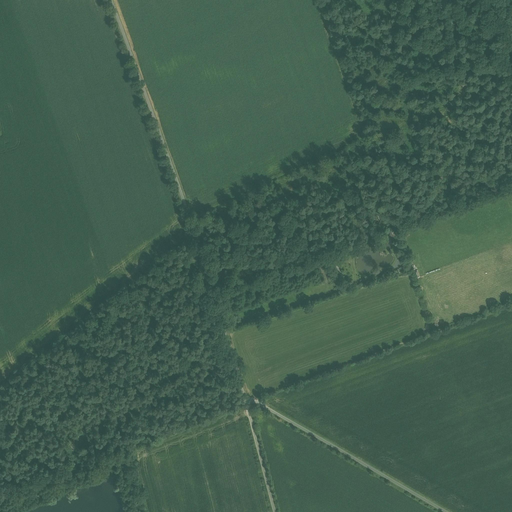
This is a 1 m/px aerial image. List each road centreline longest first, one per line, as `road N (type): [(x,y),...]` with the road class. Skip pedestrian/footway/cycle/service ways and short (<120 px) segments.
road 1 (unclassified): [(106,0),(245,401)]
road 2 (unclassified): [(245,401),(446,511)]
